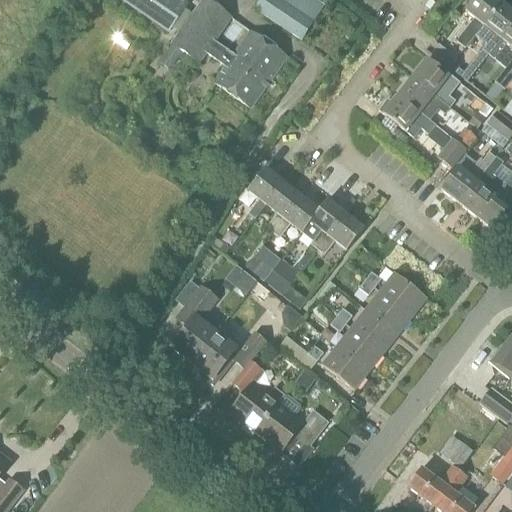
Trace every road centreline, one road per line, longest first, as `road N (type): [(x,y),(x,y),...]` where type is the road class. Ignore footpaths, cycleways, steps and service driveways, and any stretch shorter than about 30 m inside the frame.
road 1 (residential): [(418,0),(335,113),(333,133),(342,154),(406,204),(427,234),(504,292)]
road 2 (secondary): [(272,511),(0,302)]
road 3 (residential): [(504,292),(330,511)]
